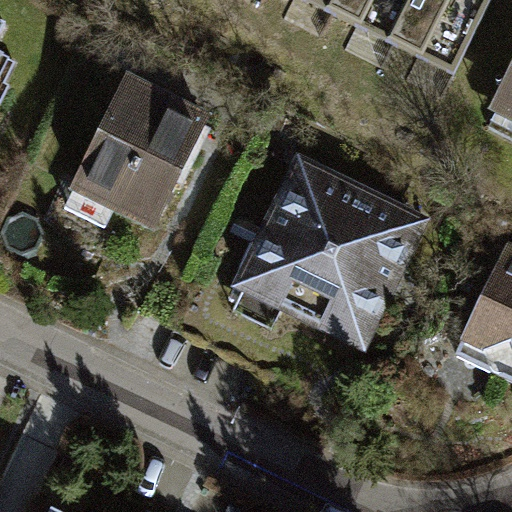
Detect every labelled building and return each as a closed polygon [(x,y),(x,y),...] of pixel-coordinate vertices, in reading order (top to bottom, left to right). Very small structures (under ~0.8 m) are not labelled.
[(497,0),(300,0),(455,80),(497,0)] [(511,72),(490,117),(511,127),(511,72)] [(212,117),(128,77),(70,197),(155,237),(212,117)] [(433,222),(298,157),(232,293),(367,357),(433,222)] [(511,255),(503,251),(455,356),(511,381),(511,255)]
